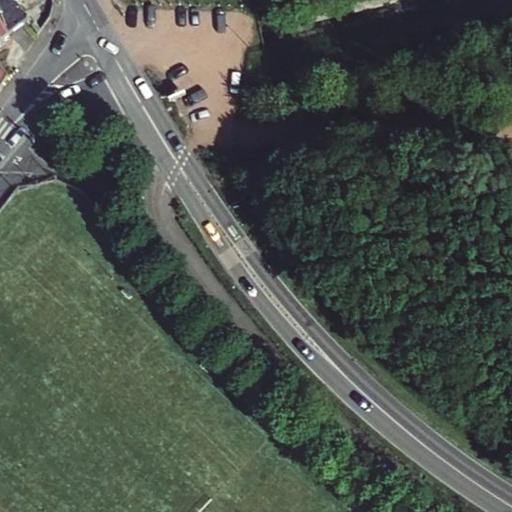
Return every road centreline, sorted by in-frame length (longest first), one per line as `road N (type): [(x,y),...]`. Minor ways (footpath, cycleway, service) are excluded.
road 1 (tertiary): [(134,89),(220,227),(304,335),(397,423),(511,508)]
road 2 (tertiary): [(0,146),(34,110),(65,95),(134,89)]
road 3 (tertiary): [(87,7),(0,125)]
